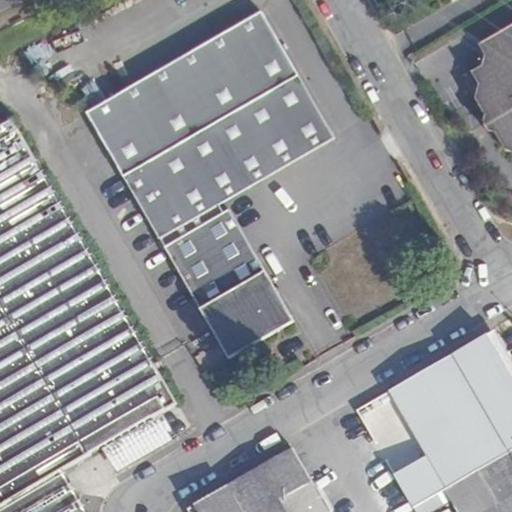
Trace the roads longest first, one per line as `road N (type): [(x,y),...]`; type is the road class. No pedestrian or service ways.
road 1 (unclassified): [(510,282),(154,490),(138,511)]
road 2 (unclassified): [(348,0),(510,282)]
